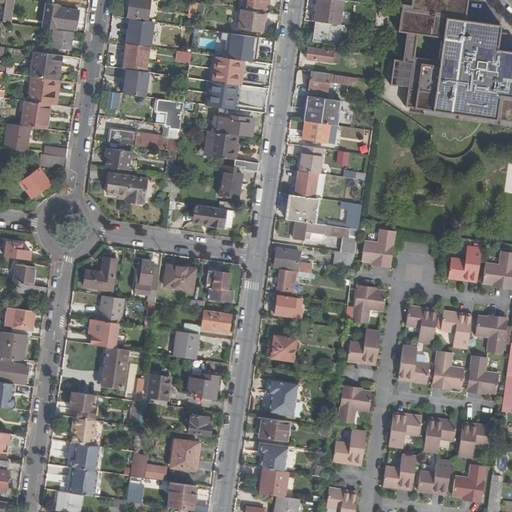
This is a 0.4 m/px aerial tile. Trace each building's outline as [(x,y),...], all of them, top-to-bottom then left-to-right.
[(150,0),(128,0),(126,18),(147,21),(150,0)] [(247,3),(246,11),(265,14),(266,0),(242,0),(242,2),(247,3)] [(339,26),(343,1),(335,0),(316,0),(314,22),(316,22),(339,26)] [(405,106),(511,122),(511,48),(498,46),(501,25),(464,20),(466,0),(400,0),(395,33),(405,34),(401,63),(393,62),(390,87),(407,89),(405,106)] [(60,8),(60,6),(46,4),(42,28),(53,30),(57,31),(57,28),(75,30),(78,11),(60,8)] [(369,24),(369,30),(386,33),(389,8),(376,6),(374,24),(369,24)] [(262,33),(265,14),(246,11),(240,10),(238,30),(262,33)] [(126,45),(149,48),(150,48),(153,23),(130,20),(126,45)] [(339,26),(316,22),(314,42),(340,45),(342,26),(339,26)] [(72,33),(57,31),(53,30),(51,47),(70,50),(72,33)] [(261,39),(244,37),(241,58),(252,59),(253,56),(258,56),(261,39)] [(149,48),(126,45),(123,70),(145,73),(149,48)] [(306,60),(331,63),(333,51),(308,47),(306,60)] [(338,64),(340,52),(333,51),(331,63),(338,64)] [(59,56),(33,52),(29,77),(30,77),(53,81),(56,65),(57,65),(59,56)] [(201,80),(204,56),(190,54),(187,79),(201,80)] [(247,65),(234,63),(234,69),(235,69),(233,86),(254,89),(256,72),(246,71),(247,65)] [(11,66),(0,64),(0,70),(16,74),(17,69),(11,68),(11,66)] [(355,79),(311,72),(308,91),(316,92),(315,94),(327,96),(328,83),(352,86),(352,83),(354,83),(355,79)] [(30,77),(27,102),(46,104),(49,105),(50,105),(52,92),(55,92),(56,81),(53,81),(30,77)] [(187,79),(175,77),(172,95),(174,96),(174,101),(159,99),(155,101),(154,109),(156,113),(165,114),(163,126),(168,128),(166,139),(111,131),(109,143),(170,151),(176,152),(180,128),(181,122),(184,103),(186,84),(187,79)] [(228,89),(186,84),(184,103),(195,105),(253,113),(260,114),(262,96),(227,91),(228,89)] [(112,91),(110,104),(117,105),(119,92),(112,91)] [(308,97),(305,122),(329,125),(335,126),(339,101),(308,97)] [(27,102),(24,101),(23,112),(25,113),(24,126),(30,127),(45,130),(46,121),(44,121),(46,104),(27,102)] [(192,123),(195,105),(184,103),(181,122),(192,123)] [(265,115),(260,114),(253,113),(252,121),(264,122),(265,115)] [(245,117),(230,116),(228,132),(247,135),(249,124),(244,123),(245,117)] [(326,144),(329,125),(305,122),(302,141),(326,144)] [(26,152),(30,127),(24,126),(8,124),(4,149),(26,152)] [(204,156),(234,161),(238,136),(207,132),(204,156)] [(45,147),(44,155),(66,158),(67,150),(45,147)] [(323,150),(302,147),(299,171),(320,174),(323,150)] [(106,158),(105,167),(127,170),(130,152),(110,149),(108,158),(106,158)] [(174,171),(176,152),(170,151),(166,176),(173,177),(174,171)] [(348,153),(338,152),(337,165),(347,166),(348,153)] [(66,158),(44,155),(41,154),(39,166),(64,169),(66,158)] [(258,164),(245,162),(244,170),(257,172),(258,164)] [(235,169),(223,167),(219,196),(238,199),(242,175),(234,174),(235,169)] [(39,169),(20,183),(31,197),(49,183),(39,169)] [(179,172),(174,171),(173,177),(171,191),(170,202),(174,203),(179,172)] [(345,172),(344,178),(365,181),(366,175),(345,172)] [(109,175),(107,195),(125,197),(125,202),(143,204),(146,180),(109,175)] [(166,176),(165,176),(163,190),(171,191),(173,177),(166,176)] [(344,178),(329,176),(328,183),(342,185),(342,183),(364,186),(365,181),(344,178)] [(309,198),(312,179),(296,177),(293,196),(309,198)] [(319,183),(312,179),(309,198),(317,199),(319,183)] [(287,220),(296,221),(314,224),(318,199),(317,199),(309,198),(293,196),(292,195),(290,211),(288,211),(287,220)] [(174,203),(170,202),(169,209),(177,210),(178,203),(174,203)] [(333,223),(333,227),(350,229),(358,230),(360,217),(362,206),(342,203),(342,208),(351,209),(348,225),(333,223)] [(232,211),(196,206),(193,223),(223,227),(223,225),(230,226),(232,211)] [(314,224),(296,221),(293,240),(303,241),(305,232),(331,237),(333,227),(314,224)] [(333,227),(331,237),(342,238),(349,239),(350,229),(333,227)] [(362,259),(373,260),(391,263),(396,231),(381,228),(379,242),(365,240),(362,259)] [(354,255),(358,230),(350,229),(349,239),(342,238),(340,253),(354,255)] [(6,241),(3,256),(30,260),(31,251),(21,250),(21,244),(6,241)] [(477,281),(477,276),(482,248),(468,246),(466,260),(451,258),(450,267),(449,276),(477,281)] [(291,269),(291,271),(308,274),(310,274),(311,265),(297,263),(299,254),(294,253),(294,251),(277,248),(274,267),(291,269)] [(486,263),(484,277),(483,282),(494,284),(511,287),(511,283),(511,280),(511,252),(502,251),(500,265),(486,263)] [(351,280),(354,257),(354,255),(340,253),(335,252),(334,266),(345,268),(344,279),(351,280)] [(97,273),(86,271),(83,288),(111,292),(116,261),(102,259),(100,271),(97,273)] [(135,291),(156,293),(160,269),(152,268),(153,263),(142,261),(142,263),(139,284),(136,283),(135,291)] [(15,265),(13,283),(14,283),(32,286),(35,268),(15,265)] [(196,269),(167,265),(164,288),(193,292),(196,269)] [(291,271),(280,270),(277,290),(293,292),(296,277),(308,279),(308,274),(291,271)] [(230,274),(208,271),(206,289),(209,289),(208,300),(232,303),(233,292),(228,291),(230,274)] [(32,286),(14,283),(13,292),(46,297),(48,288),(32,286)] [(358,287),(357,290),(353,320),(367,322),(369,308),(384,310),(387,291),(376,289),(358,287)] [(77,291),(76,300),(88,302),(89,293),(77,291)] [(117,298),(103,296),(99,321),(116,323),(120,324),(124,299),(117,298)] [(271,307),(270,314),(301,319),(302,308),(301,308),(301,301),(277,297),(276,308),(271,307)] [(204,303),(197,302),(196,308),(195,310),(203,311),(204,303)] [(437,310),(409,305),(407,324),(421,327),(419,341),(433,343),(437,314),(437,310)] [(35,312),(7,307),(4,327),(32,330),(35,312)] [(230,315),(203,311),(201,330),(227,334),(230,315)] [(444,311),(443,315),(441,330),(455,332),(453,347),(467,349),(471,320),(472,315),(444,311)] [(487,352),(502,354),(506,325),(506,321),(489,318),(478,316),(478,321),(476,336),(489,338),(487,352)] [(99,321),(94,320),(92,335),(91,345),(101,347),(106,347),(113,348),(116,324),(116,323),(99,321)] [(186,326),(185,333),(197,335),(198,328),(186,326)] [(381,331),(366,329),(364,343),(350,341),(347,359),(376,364),(381,331)] [(22,360),(26,336),(0,332),(0,333),(0,356),(21,360),(22,360)] [(177,332),(173,357),(192,359),(195,360),(199,335),(197,335),(185,333),(177,332)] [(274,336),(271,359),(293,362),(296,340),(274,336)] [(427,382),(428,378),(430,363),(416,361),(418,347),(404,345),(399,378),(400,377),(427,382)] [(106,347),(103,372),(123,375),(127,350),(113,348),(106,347)] [(434,379),(434,383),(451,386),(461,387),(462,383),(464,368),(450,366),(452,353),(438,350),(434,379)] [(21,360),(0,356),(0,357),(0,382),(9,383),(9,381),(25,383),(27,366),(20,365),(21,360)] [(486,358),(473,356),(469,384),(468,388),(486,391),(497,393),(499,374),(485,372),(486,358)] [(195,360),(192,359),(187,395),(215,399),(216,392),(217,385),(218,377),(203,375),(205,361),(195,360)] [(122,387),(123,375),(103,372),(101,384),(122,387)] [(149,397),(166,399),(169,377),(150,375),(148,397),(149,397)] [(135,401),(141,402),(144,380),(138,379),(135,401)] [(291,416),(296,384),(270,380),(268,394),(272,394),(271,401),(270,401),(268,413),(291,416)] [(0,407),(12,409),(14,398),(12,397),(14,384),(9,383),(0,382),(0,407)] [(342,391),(338,421),(352,423),(354,409),(369,411),(369,410),(371,392),(360,390),(343,387),(342,391)] [(71,392),(70,403),(73,403),(72,409),(77,410),(76,418),(94,420),(96,406),(91,405),(92,395),(71,392)] [(511,408),(511,401),(511,396),(504,395),(503,401),(502,407),(511,408)] [(165,406),(166,399),(149,397),(148,403),(165,406)] [(135,401),(132,401),(130,415),(139,416),(141,402),(135,401)] [(141,402),(139,416),(137,427),(143,428),(147,403),(141,402)] [(420,436),(422,421),(422,417),(394,412),(390,445),(404,447),(406,434),(420,436)] [(208,418),(190,415),(188,433),(209,436),(210,427),(207,426),(208,418)] [(76,427),(76,433),(74,442),(93,445),(96,421),(94,420),(76,418),(74,426),(76,427)] [(428,422),(424,451),(439,453),(441,439),(455,441),(457,427),(457,422),(429,418),(428,422)] [(289,422),(261,419),(259,437),(286,440),(289,422)] [(464,423),(463,428),(459,456),(473,458),(475,444),(489,447),(491,427),(464,423)] [(328,437),(329,428),(318,427),(317,431),(321,436),(328,437)] [(360,465),(366,432),(351,430),(348,444),(335,442),(332,461),(360,465)] [(8,434),(0,432),(0,451),(6,452),(8,434)] [(198,443),(174,440),(170,467),(194,471),(198,443)] [(74,442),(70,442),(66,466),(73,467),(97,471),(101,472),(104,447),(93,445),(74,442)] [(283,472),(287,448),(260,444),(259,453),(261,453),(259,468),(262,469),(283,472)] [(138,448),(134,448),(133,451),(130,476),(143,478),(147,457),(138,455),(138,448)] [(413,483),(417,456),(403,454),(401,468),(387,466),(385,484),(413,488),(413,483)] [(422,471),(420,485),(419,489),(447,494),(448,489),(452,462),(438,459),(436,474),(422,471)] [(8,462),(0,460),(0,491),(4,492),(8,462)] [(453,495),(463,496),(481,499),(482,496),(486,467),(472,465),(470,479),(456,477),(454,490),(453,495)] [(73,467),(69,493),(81,495),(93,496),(97,471),(73,467)] [(276,496),(284,497),(287,472),(283,472),(262,469),(259,493),(276,496)] [(167,507),(192,511),(196,486),(171,482),(167,507)] [(487,507),(487,510),(498,511),(501,483),(491,482),(489,497),(487,507)] [(353,511),(356,491),(328,486),(325,505),(339,508),(338,511),(353,511)] [(128,487),(126,501),(134,502),(136,488),(128,487)] [(69,493),(58,491),(56,510),(72,511),(78,511),(81,495),(69,493)] [(284,497),(276,496),(273,511),(296,511),(298,499),(284,497)] [(140,503),(134,502),(126,501),(125,509),(139,511),(140,503)]
